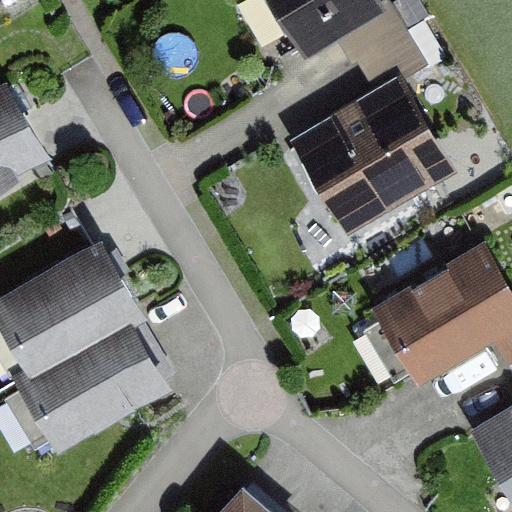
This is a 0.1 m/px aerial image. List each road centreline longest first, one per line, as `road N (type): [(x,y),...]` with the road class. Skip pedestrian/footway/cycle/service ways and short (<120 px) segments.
road 1 (residential): [(252,396),(230,318),(85,79)]
road 2 (residential): [(392,511),(252,396)]
road 3 (residential): [(137,511),(218,415),(252,396)]
